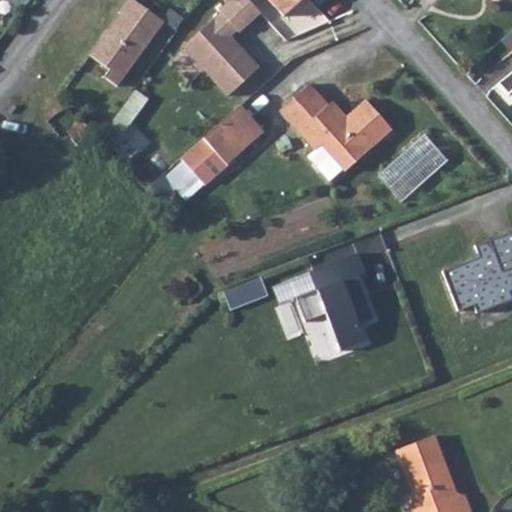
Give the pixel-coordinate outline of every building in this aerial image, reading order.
[(4,0),(8,3),(2,13),(0,11),(0,32),(4,35),(30,0),(4,0)] [(127,0),(126,0),(85,57),(118,83),(160,24),(127,0)] [(257,15),(243,0),(228,0),(179,47),(223,99),(255,68),(229,39),(257,15)] [(257,0),(274,21),(296,0),(257,0)] [(311,87),(281,114),(316,154),(324,147),(348,174),(395,131),(367,101),(348,119),(335,104),(331,108),(311,87)] [(114,144),(144,99),(131,90),(101,135),(114,144)] [(241,107),(181,164),(206,191),(267,134),(241,107)] [(419,133),(372,176),(397,203),(444,160),(419,133)] [(511,268),(511,231),(469,249),(474,259),(436,273),(453,312),(468,306),(472,315),(508,302),(505,294),(511,290),(511,277),(509,270),(511,268)] [(356,255),(310,273),(317,292),(297,300),(306,324),(327,315),(341,351),(367,341),(360,324),(373,318),(356,276),(364,273),(356,255)] [(256,278),(219,291),(225,310),(263,297),(256,278)] [(430,439),(393,452),(408,496),(402,498),(406,511),(465,511),(461,500),(450,495),(430,439)]
